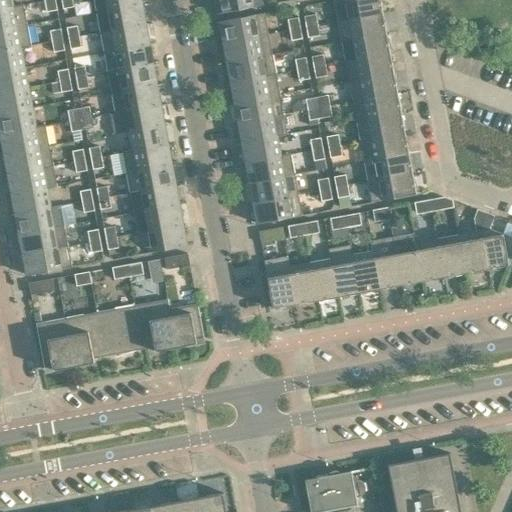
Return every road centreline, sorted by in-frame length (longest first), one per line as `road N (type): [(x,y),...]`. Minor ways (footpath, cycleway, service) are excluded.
road 1 (residential): [(244,389),(175,0)]
road 2 (tertiary): [(511,342),(244,389)]
road 3 (tertiary): [(251,432),(511,382)]
road 4 (tertiary): [(0,478),(251,432)]
road 5 (tertiary): [(244,389),(30,429)]
road 6 (residential): [(511,206),(455,187),(432,74)]
road 7 (residential): [(30,429),(0,284)]
